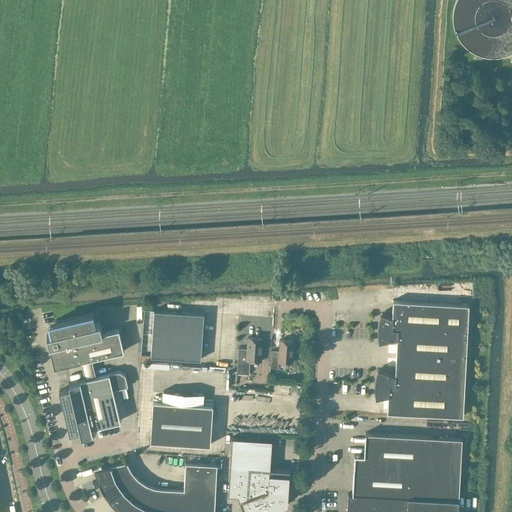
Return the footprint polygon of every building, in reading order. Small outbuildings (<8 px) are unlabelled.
[(378,325),(377,327),(377,335),(379,341),(397,338),(395,374),(377,368),(376,372),(375,381),(374,383),(375,391),(376,397),(388,395),(387,411),(463,415),(469,304),(393,300),(392,316),(380,312),(379,316),(378,325)] [(154,310),(151,355),(201,359),(202,339),(204,339),(204,333),(202,333),(204,313),(154,310)] [(81,361),(124,350),(119,328),(102,332),(100,322),(95,323),(92,313),(49,323),(52,333),(47,334),(49,346),(50,346),(54,367),(81,361)] [(236,373),(249,374),(250,360),(261,360),(263,338),(247,337),(247,348),(238,348),(236,373)] [(271,367),(278,367),(279,361),(292,362),(294,340),(280,339),(279,350),(272,349),(271,367)] [(70,387),(59,389),(69,432),(80,430),(81,435),(93,432),(92,427),(120,421),(113,389),(128,385),(125,374),(119,370),(109,372),(96,376),(85,378),(69,382),(70,387)] [(210,444),(213,404),(153,400),(150,440),(210,444)] [(352,493),(408,496),(458,499),(459,496),(459,491),(460,462),(462,438),(365,432),(364,454),(354,454),(352,493)] [(232,436),(230,466),(228,494),(237,495),(243,511),(264,511),(282,506),(281,504),(286,502),(286,497),(288,497),(290,469),(270,468),(272,439),(232,436)] [(132,471),(127,461),(94,469),(98,481),(104,492),(111,502),(120,510),(122,511),(214,511),(217,464),(185,462),(184,489),(164,488),(155,487),(146,483),(138,478),(132,471)] [(348,493),(346,511),(457,511),(458,499),(408,496),(352,493),(348,493)]
